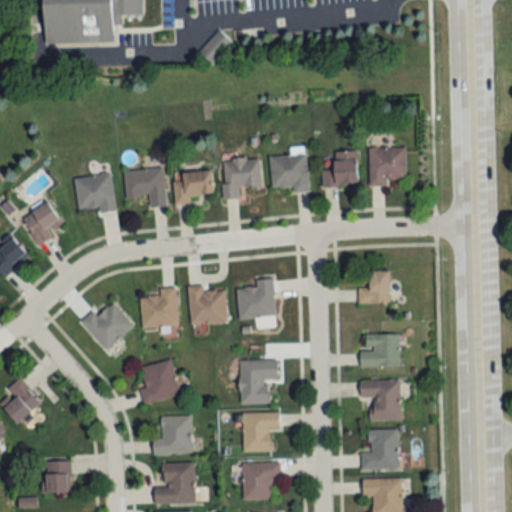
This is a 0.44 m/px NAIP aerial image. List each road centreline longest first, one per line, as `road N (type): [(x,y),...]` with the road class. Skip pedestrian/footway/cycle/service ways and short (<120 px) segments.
road 1 (tertiary): [(463,0),(475,511)]
road 2 (residential): [(0,336),(64,279),(105,256),(469,227)]
road 3 (residential): [(310,234),(317,511)]
road 4 (residential): [(19,320),(96,409),(108,448),(110,511)]
